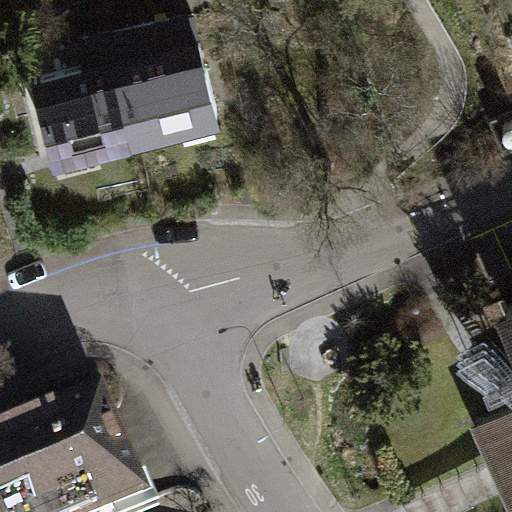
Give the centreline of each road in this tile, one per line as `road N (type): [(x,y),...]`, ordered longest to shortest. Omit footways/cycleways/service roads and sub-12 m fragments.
road 1 (residential): [(157,281),(194,377),(279,511)]
road 2 (residential): [(406,223),(271,268),(157,281)]
road 3 (residential): [(157,281),(64,292),(0,319)]
